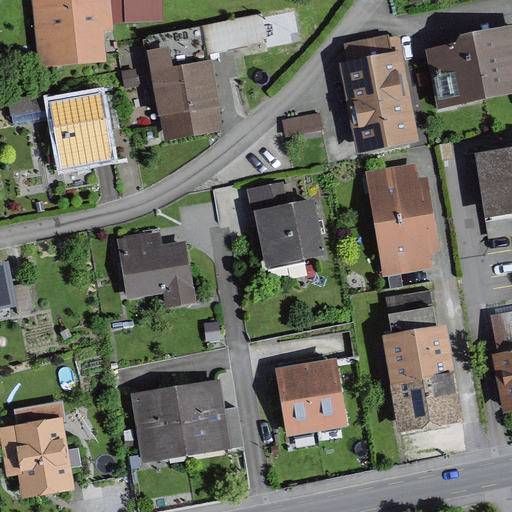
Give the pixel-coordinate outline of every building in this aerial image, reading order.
[(106,0),(31,0),(38,71),(112,65),(106,0)] [(162,0),(124,0),(125,20),(163,19),(162,0)] [(265,14),(210,21),(213,50),(268,44),(265,14)] [(511,34),(430,48),(442,113),(511,100),(511,34)] [(399,54),(338,67),(357,158),(417,146),(399,54)] [(169,61),(150,65),(165,149),(222,139),(210,74),(173,81),(169,61)] [(45,96),(9,103),(15,136),(53,129),(61,170),(91,164),(98,199),(117,196),(99,101),(48,110),(45,96)] [(316,117),(284,123),(287,136),(318,130),(316,117)] [(511,152),(476,157),(485,224),(511,220),(511,152)] [(366,178),(374,226),(428,217),(420,169),(366,178)] [(281,187),(250,193),(265,268),(319,258),(308,201),(285,206),(281,187)] [(437,267),(428,217),(374,226),(382,276),(437,267)] [(159,239),(117,245),(126,304),(162,299),(165,312),(195,308),(186,250),(161,254),(159,239)] [(0,318),(16,315),(11,291),(6,269),(0,269),(0,318)] [(11,291),(16,315),(31,312),(26,288),(11,291)] [(431,293),(388,300),(392,318),(434,311),(431,293)] [(444,331),(380,342),(396,438),(461,427),(444,331)] [(511,358),(494,362),(506,420),(511,419),(511,358)] [(336,364),(309,369),(319,432),(346,428),(336,364)] [(286,438),(319,432),(309,369),(276,374),(286,438)] [(218,387),(176,394),(186,457),(228,451),(218,387)] [(141,464),(186,457),(176,394),(131,401),(141,464)] [(62,422),(0,432),(0,457),(4,483),(17,481),(21,506),(75,497),(62,422)]
